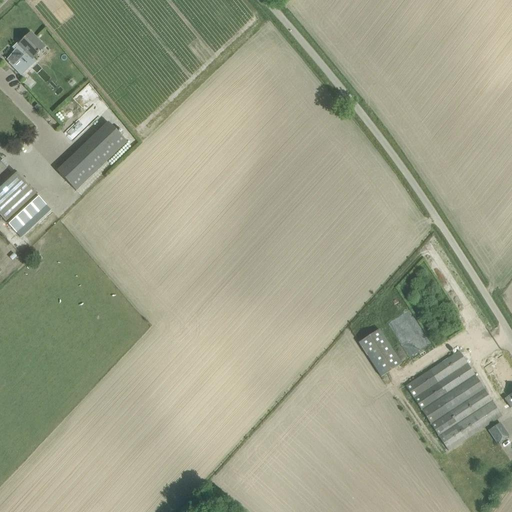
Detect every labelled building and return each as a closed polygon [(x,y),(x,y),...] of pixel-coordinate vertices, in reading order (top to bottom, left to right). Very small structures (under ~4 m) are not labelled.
[(4,58),(13,67),(14,67),(13,66),(22,58),(30,66),(35,61),(32,59),(45,47),(31,32),(18,45),(19,46),(16,49),(7,60),(5,58),(4,58)] [(108,122),(56,171),(75,191),(127,142),(108,122)] [(0,216),(16,233),(46,205),(14,171),(11,173),(0,162),(0,161),(0,216)] [(379,329),(358,343),(380,377),(401,364),(379,329)] [(459,352),(405,387),(449,451),(472,436),(474,439),(480,435),(478,432),(502,416),(459,352)] [(500,424),(489,431),(498,444),(508,437),(500,424)]
